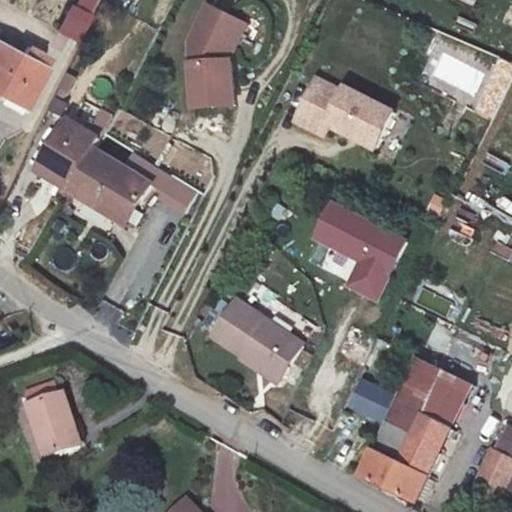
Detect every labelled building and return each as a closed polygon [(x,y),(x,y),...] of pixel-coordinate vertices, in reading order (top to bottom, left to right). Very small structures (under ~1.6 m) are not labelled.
[(68,0),(55,29),(77,39),(94,0),(68,0)] [(232,63),(231,50),(239,50),(246,35),(230,27),(235,18),(213,7),(194,44),(199,109),(239,106),(236,63),(232,63)] [(251,26),(235,18),(230,27),(246,35),(251,26)] [(48,62),(0,37),(0,92),(2,93),(7,86),(31,98),(48,62)] [(325,81),(305,121),(334,135),(339,125),(386,149),(404,112),(356,89),(353,94),(325,81)] [(132,221),(157,175),(98,141),(102,129),(71,113),(43,167),(132,221)] [(187,214),(200,191),(165,171),(152,194),(187,214)] [(427,212),(441,217),(447,199),(434,194),(427,212)] [(378,302),(411,238),(331,196),(310,237),(356,261),(344,284),(378,302)] [(307,343),(246,303),(217,345),(279,385),(307,343)] [(370,476),(422,500),(481,388),(428,361),(370,476)] [(63,385),(26,397),(50,465),(87,452),(63,385)] [(511,485),(511,455),(499,448),(482,483),(507,495),(511,485)] [(205,511),(195,500),(181,511),(205,511)]
